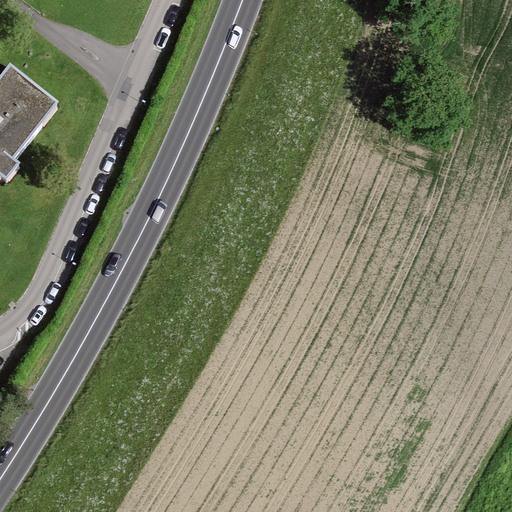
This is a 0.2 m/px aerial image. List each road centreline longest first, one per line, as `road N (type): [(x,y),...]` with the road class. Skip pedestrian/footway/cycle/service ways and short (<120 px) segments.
road 1 (primary): [(245,0),(109,315),(3,476)]
road 2 (residential): [(166,0),(58,253),(26,318),(0,344)]
